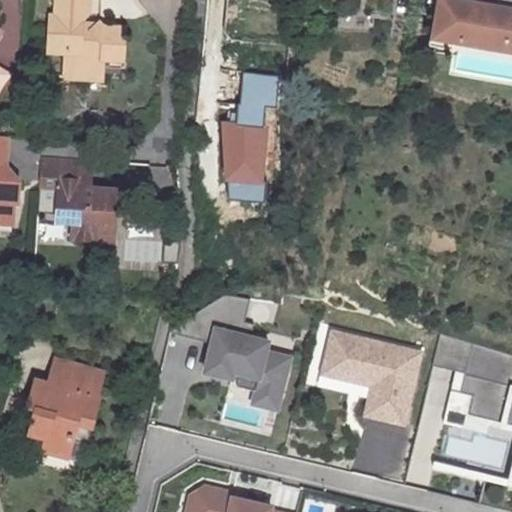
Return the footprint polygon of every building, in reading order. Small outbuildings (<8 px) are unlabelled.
[(54,52),(66,53),(65,79),(102,81),(103,69),(104,61),(124,62),(126,30),(105,28),(100,25),(92,32),(80,19),(83,15),(88,16),(89,0),(57,0),(56,15),(52,15),(49,52),(54,52)] [(437,0),(431,42),(460,47),(462,37),(508,44),(507,49),(511,50),(511,0),(510,0),(485,0),(485,5),(466,2),(466,3),(446,0),(437,0)] [(291,30),(293,10),(282,9),(275,8),(273,28),(291,30)] [(100,25),(88,16),(83,15),(80,19),(92,32),(100,25)] [(462,37),(460,47),(511,55),(511,50),(507,49),(508,44),(462,37)] [(54,52),(52,78),(65,79),(66,53),(54,52)] [(103,69),(124,71),(124,62),(104,61),(103,69)] [(255,110),(279,113),(283,113),(286,89),(258,82),(255,110)] [(0,225),(13,226),(15,204),(20,204),(22,183),(0,181),(1,172),(7,172),(9,139),(0,138),(0,225)] [(61,196),(58,225),(75,226),(74,239),(95,240),(96,234),(114,236),(117,193),(90,191),(92,162),(43,158),(40,195),(61,196)] [(0,181),(22,183),(7,172),(1,172),(0,181)] [(165,246),(138,247),(139,268),(166,267),(165,246)] [(275,339),(217,325),(206,372),(239,380),(237,387),(254,391),(250,405),(281,413),(296,355),(272,349),(275,339)] [(426,350),(333,330),(323,375),(371,385),(364,416),(409,426),(426,350)] [(511,352),(442,335),(435,364),(459,370),(446,421),(488,431),(490,424),(511,429),(511,479),(510,486),(511,486),(511,352)] [(86,447),(99,401),(95,400),(102,375),(55,363),(49,386),(36,382),(30,403),(39,405),(37,413),(30,436),(46,440),(44,448),(42,453),(67,460),(72,443),(86,447)] [(28,410),(37,413),(39,405),(30,403),(28,410)] [(46,440),(30,436),(28,444),(44,448),(46,440)] [(234,489),(207,483),(190,494),(185,511),(283,511),(276,510),(277,505),(232,495),(234,489)]
